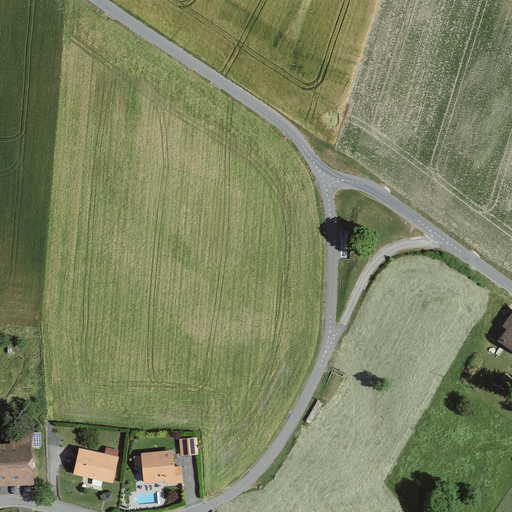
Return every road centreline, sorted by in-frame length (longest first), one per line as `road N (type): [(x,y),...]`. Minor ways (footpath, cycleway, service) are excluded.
road 1 (residential): [(322,181),(284,126),(97,0)]
road 2 (residential): [(328,339),(303,406),(269,457),(229,496),(196,511)]
road 3 (residential): [(439,237),(378,258),(328,339)]
road 4 (residential): [(322,181),(333,258),(328,339)]
road 5 (residential): [(439,237),(376,190),(322,181)]
